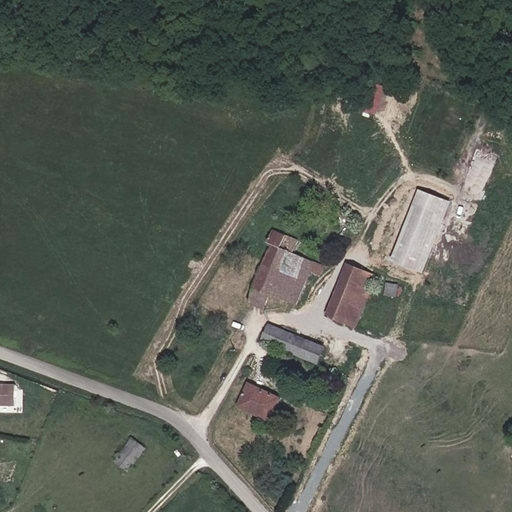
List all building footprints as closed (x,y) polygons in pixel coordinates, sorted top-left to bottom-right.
[(375,114),(381,96),(365,91),(359,108),(375,114)] [(417,271),(445,200),(420,191),(392,261),(417,271)] [(310,272),(315,262),(294,253),(299,241),(273,231),(268,243),(272,245),(263,265),(254,289),(269,295),(296,305),(310,272)] [(320,277),(325,266),(315,262),(310,272),(320,277)] [(356,327),(376,277),(348,265),(328,316),(356,327)] [(397,296),(398,285),(387,284),(386,295),(397,296)] [(263,309),(269,295),(254,289),(249,304),(263,309)] [(319,364),(325,348),(269,325),(262,341),(319,364)] [(271,421),(281,399),(249,384),(239,406),(271,421)] [(0,406),(16,406),(16,385),(0,385),(0,406)] [(128,471),(145,449),(136,440),(133,439),(116,462),(128,471)]
